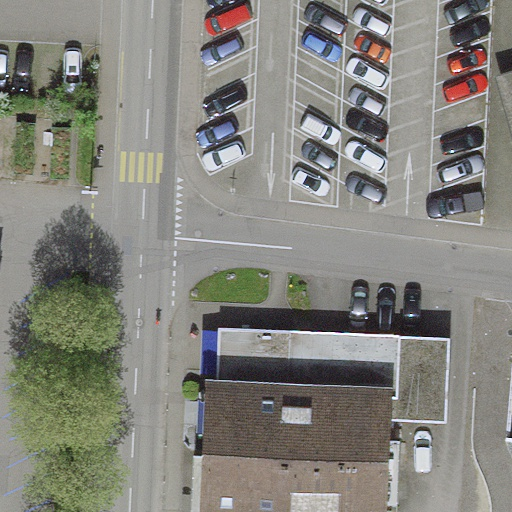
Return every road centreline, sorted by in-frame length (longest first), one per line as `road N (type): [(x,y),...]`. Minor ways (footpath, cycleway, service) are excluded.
road 1 (residential): [(148,227),(511,273)]
road 2 (residential): [(127,511),(148,227)]
road 3 (residential): [(148,227),(155,0)]
